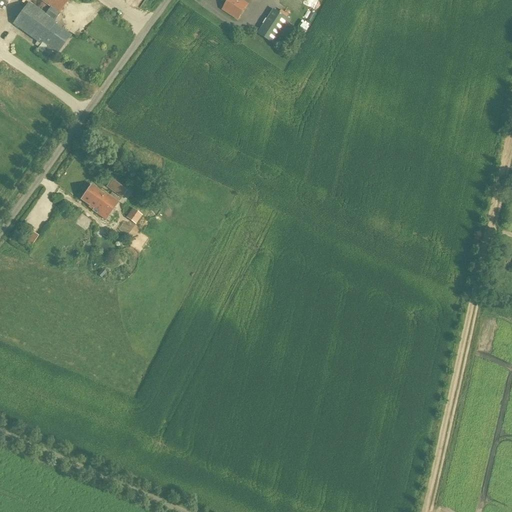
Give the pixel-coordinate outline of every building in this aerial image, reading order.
[(37,0),(49,8),(45,15),(45,14),(29,2),(12,25),(40,45),(41,43),(47,47),(46,49),(51,53),(52,51),(57,55),(71,36),(56,25),(57,23),(55,21),(54,22),(69,0),(37,0)] [(228,0),(221,11),(238,21),(248,4),(241,0),(228,0)] [(290,23),(291,21),(273,10),(257,34),(275,46),(279,39),(287,44),(297,28),(290,23)] [(115,174),(106,187),(121,198),(131,185),(115,174)] [(92,211),(105,220),(118,202),(105,193),(103,194),(91,185),(80,200),(93,209),(92,211)] [(142,215),(133,209),(127,217),(136,223),(142,215)] [(38,236),(31,231),(24,241),(31,246),(38,236)]
